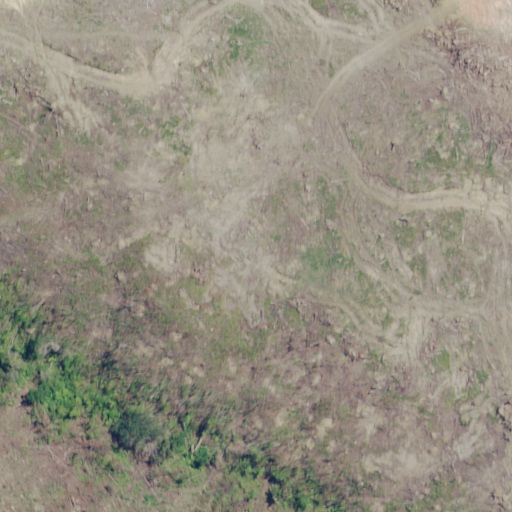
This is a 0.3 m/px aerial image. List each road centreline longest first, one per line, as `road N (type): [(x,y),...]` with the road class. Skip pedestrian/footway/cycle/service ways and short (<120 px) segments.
road 1 (track): [(511,198),(403,179),(332,118),(287,0)]
road 2 (track): [(210,0),(129,88),(0,38)]
